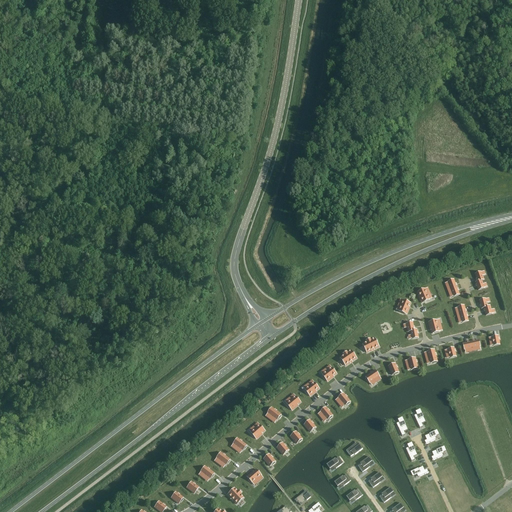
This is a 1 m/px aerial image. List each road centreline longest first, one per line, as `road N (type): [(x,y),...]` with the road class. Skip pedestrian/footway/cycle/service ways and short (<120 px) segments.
road 1 (primary): [(257,324),(10,511)]
road 2 (secondary): [(245,299),(234,259),(274,134),(296,0)]
road 3 (residential): [(426,345),(378,360),(330,392),(187,511)]
road 4 (primary): [(42,511),(271,336)]
road 5 (primary): [(271,336),(359,281),(489,222)]
road 6 (primary): [(489,222),(368,262),(266,319)]
